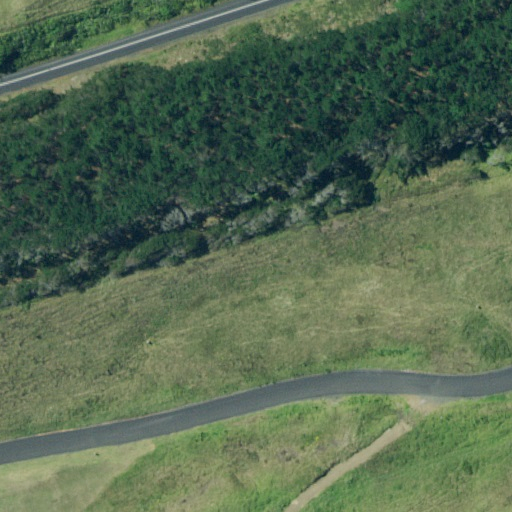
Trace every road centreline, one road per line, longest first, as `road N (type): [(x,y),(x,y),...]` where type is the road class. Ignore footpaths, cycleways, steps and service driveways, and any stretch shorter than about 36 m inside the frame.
road 1 (track): [(0,450),(355,383),(466,389),(511,375)]
road 2 (unclassified): [(269,0),(0,84)]
